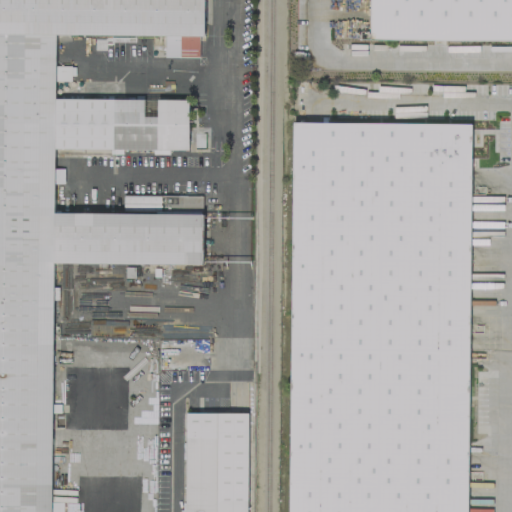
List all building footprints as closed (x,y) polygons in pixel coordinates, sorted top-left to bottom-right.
[(0,0),(0,511),(64,511),(65,499),(52,499),(55,264),(205,266),(206,211),(55,209),(56,154),(191,156),(192,97),(55,95),(55,32),(163,33),(163,56),(198,56),(198,34),(204,35),(204,0),(0,0)] [(511,0),(368,0),(368,38),(511,38),(511,0)] [(469,511),(474,112),(292,111),(288,511),(469,511)] [(123,194),(123,209),(135,209),(136,207),(153,208),(153,207),(159,208),(160,196),(123,194)] [(186,411),(184,511),(247,511),(249,412),(186,411)]
